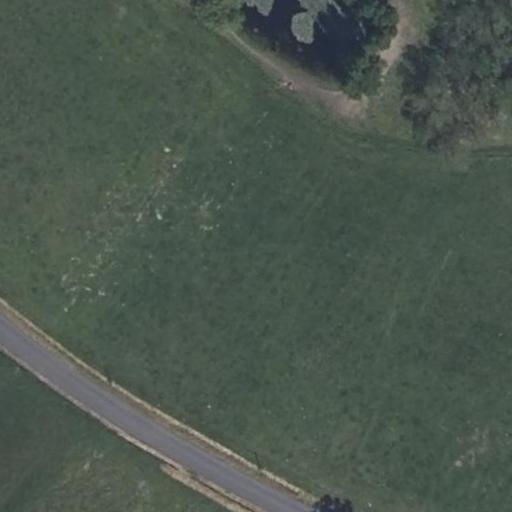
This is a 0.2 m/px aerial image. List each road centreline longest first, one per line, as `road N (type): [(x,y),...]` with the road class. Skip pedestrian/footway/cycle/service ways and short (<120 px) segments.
road 1 (tertiary): [(296,511),(130,419),(0,329)]
road 2 (track): [(85,432),(236,511)]
